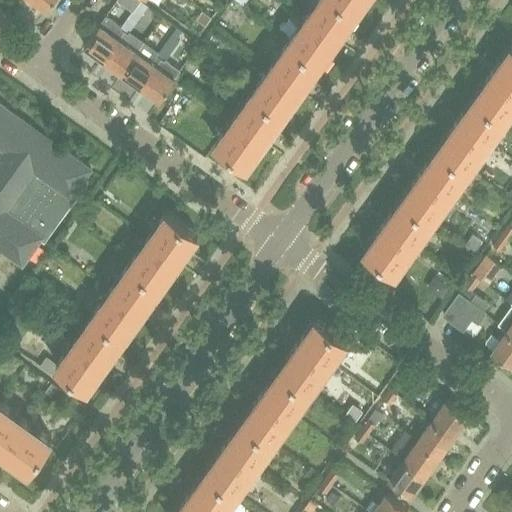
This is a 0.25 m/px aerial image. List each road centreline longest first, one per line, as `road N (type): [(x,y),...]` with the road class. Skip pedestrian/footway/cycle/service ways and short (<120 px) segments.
road 1 (tertiary): [(82,511),(279,242)]
road 2 (unclassified): [(279,242),(33,68)]
road 3 (tertiary): [(279,242),(450,0)]
road 4 (residential): [(511,410),(305,263)]
